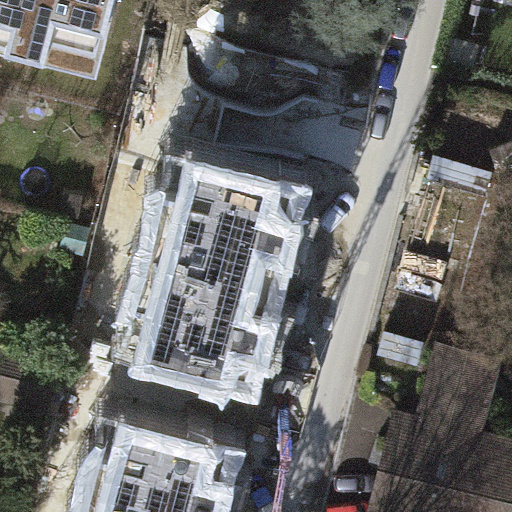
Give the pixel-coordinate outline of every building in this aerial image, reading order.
[(117,0),(0,0),(0,45),(100,70),(117,0)] [(466,305),(504,131),(443,117),(404,292),(466,305)] [(315,173),(172,137),(119,344),(261,381),(315,173)] [(406,411),(379,404),(351,507),(371,511),(439,511),(440,511),(443,511),(511,511),(511,438),(471,427),(488,365),(423,347),(406,411)] [(229,511),(249,435),(100,398),(70,511),(229,511)]
